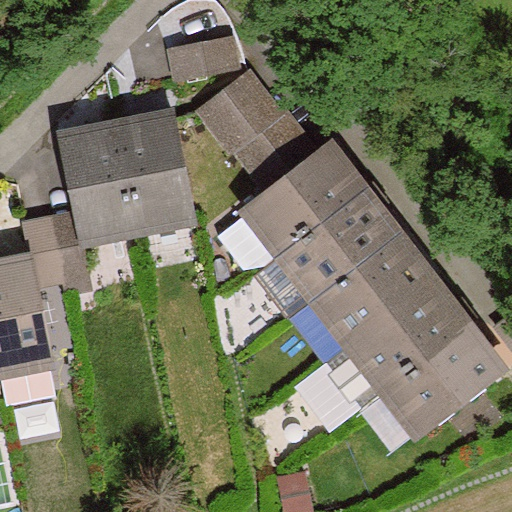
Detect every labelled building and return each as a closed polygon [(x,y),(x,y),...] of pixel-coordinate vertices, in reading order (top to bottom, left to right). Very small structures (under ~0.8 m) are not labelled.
[(174,48),(180,80),(235,68),(228,37),(174,48)] [(238,145),(283,110),(252,71),(200,111),(230,151),(238,145)] [(119,114),(141,225),(200,214),(179,103),(119,114)] [(283,110),(238,145),(271,189),(321,152),(287,107),(283,110)] [(141,225),(119,114),(61,126),(76,202),(82,237),(141,225)] [(321,152),(271,189),(251,204),(286,250),(371,185),(337,140),(321,152)] [(371,185),(286,250),(321,295),(406,231),(371,185)] [(82,237),(76,202),(32,211),(40,250),(0,257),(0,366),(55,355),(41,282),(89,272),(82,237)] [(406,231),(321,295),(356,340),(440,276),(406,231)] [(440,276),(356,340),(390,385),(475,321),(440,276)] [(475,321),(390,385),(425,431),(510,366),(475,321)]
